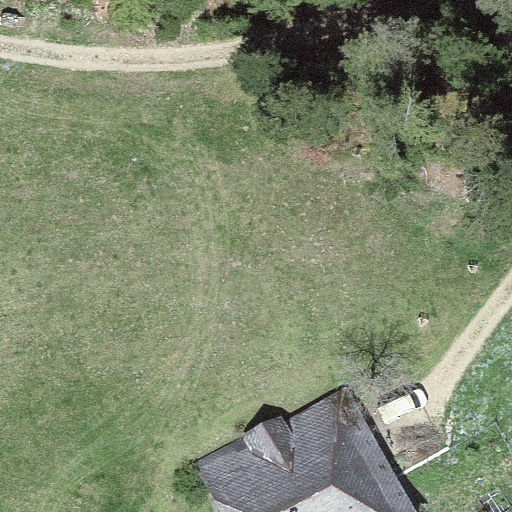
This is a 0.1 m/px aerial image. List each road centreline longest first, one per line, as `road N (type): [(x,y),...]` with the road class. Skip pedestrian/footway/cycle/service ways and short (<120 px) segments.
road 1 (track): [(0,33),(118,46),(330,23),(407,0)]
road 2 (track): [(511,300),(418,421)]
